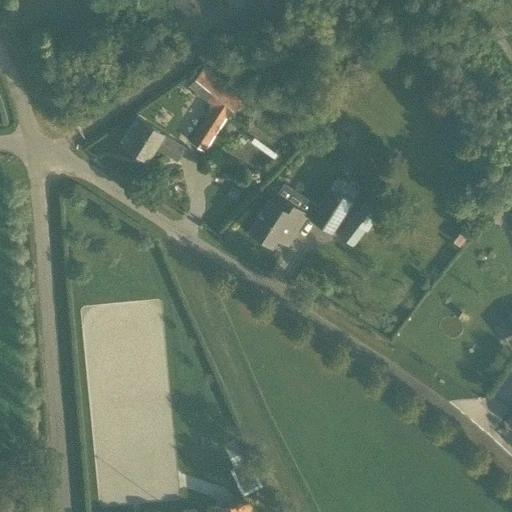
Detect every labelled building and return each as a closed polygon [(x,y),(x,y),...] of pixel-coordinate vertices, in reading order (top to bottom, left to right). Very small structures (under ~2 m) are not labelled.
[(161,0),(181,31),(222,6),(218,0),(161,0)] [(206,64),(201,70),(188,86),(213,107),(190,141),(203,149),(225,116),(227,118),(245,94),(206,64)] [(139,118),(133,127),(122,143),(146,158),(154,146),(176,159),(184,146),(139,118)] [(336,177),(310,218),(330,231),(356,190),(336,177)] [(268,199),(248,230),(256,236),(257,237),(257,236),(261,239),(262,240),(262,239),(271,245),(277,235),(282,238),(281,240),(286,243),(306,213),(292,204),(292,203),(291,202),(291,203),(286,199),(281,207),(268,199)] [(365,200),(339,233),(352,244),(378,210),(365,200)] [(249,511),(249,503),(209,507),(209,511),(249,511)]
